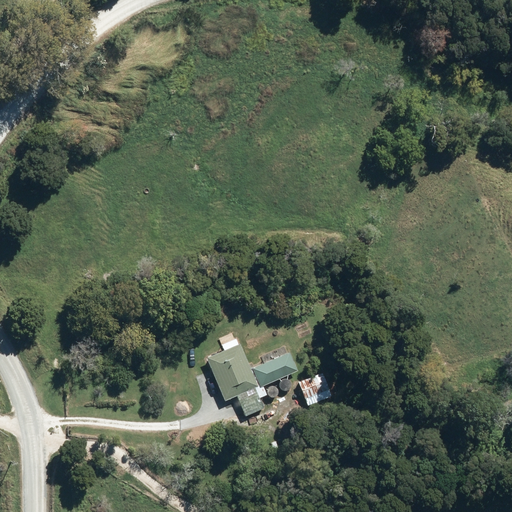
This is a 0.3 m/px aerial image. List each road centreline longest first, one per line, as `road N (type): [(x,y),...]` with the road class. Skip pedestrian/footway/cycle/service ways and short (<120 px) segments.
road 1 (unclassified): [(0,116),(70,10),(88,0)]
road 2 (unclassified): [(24,511),(24,472),(0,395)]
